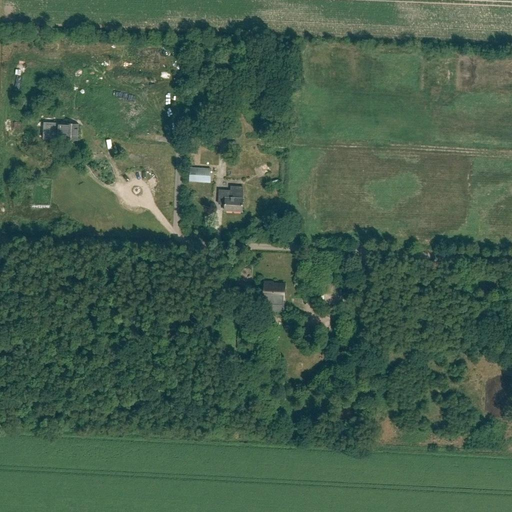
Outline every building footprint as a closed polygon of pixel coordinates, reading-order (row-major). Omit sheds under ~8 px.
[(42,123),(41,141),(62,141),(78,142),(79,124),(63,124),(42,123)] [(191,168),(190,182),(210,183),(211,169),(191,168)] [(243,198),(243,187),(235,187),(235,191),(220,191),(219,204),(226,205),(226,211),(243,212),(244,198),(243,198)] [(263,312),(284,312),(285,284),(273,284),(273,283),(265,282),(263,312)] [(230,310),(244,310),(245,288),(231,288),(230,310)] [(261,331),(262,320),(248,319),(247,330),(261,331)] [(341,409),(340,416),(344,421),(351,422),(356,418),(357,412),(353,406),(346,405),(341,409)]
